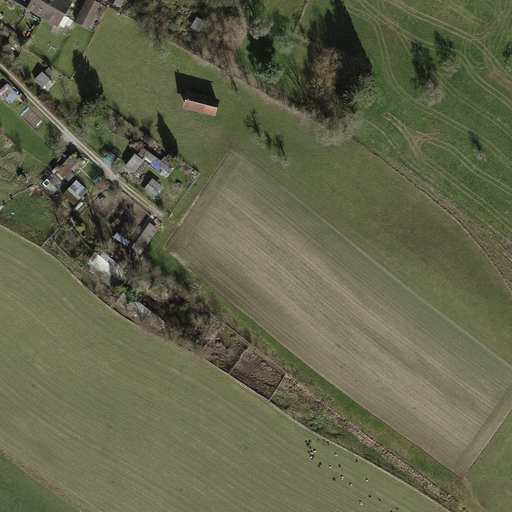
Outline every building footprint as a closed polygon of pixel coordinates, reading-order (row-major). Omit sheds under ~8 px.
[(15,0),(13,4),(62,31),(79,0),(15,0)] [(101,4),(92,0),(85,0),(74,22),(88,29),(101,4)] [(52,83),(44,74),(35,83),(43,91),(52,83)] [(19,98),(8,86),(0,93),(0,96),(9,107),(19,98)] [(191,91),(186,110),(221,119),(226,100),(191,91)] [(82,168),(71,158),(57,174),(68,183),(82,168)] [(63,187),(54,177),(48,184),(58,193),(63,187)] [(96,186),(86,177),(79,185),(89,193),(96,186)] [(154,182),(148,189),(155,195),(161,188),(154,182)]
